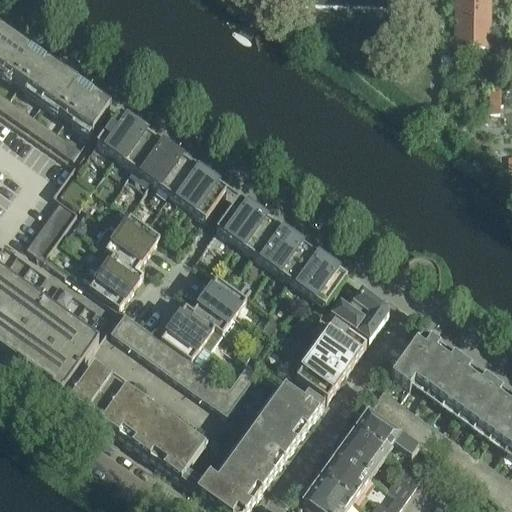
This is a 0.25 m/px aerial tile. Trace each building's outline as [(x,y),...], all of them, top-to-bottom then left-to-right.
[(400,0),(299,0),(299,7),(400,10),(400,0)] [(488,0),(456,0),(456,11),(489,12),(488,0)] [(456,51),(488,52),(489,12),(456,11),(456,51)] [(0,66),(14,47),(0,37),(0,66)] [(0,66),(0,76),(43,106),(61,81),(14,47),(0,66)] [(498,49),(498,59),(503,59),(509,60),(509,49),(498,49)] [(441,59),(440,72),(451,72),(451,59),(441,59)] [(499,106),(499,97),(500,73),(489,73),(489,88),(489,105),(499,106)] [(109,114),(84,97),(61,81),(43,106),(91,140),(109,114)] [(21,114),(2,100),(0,102),(0,113),(14,124),(21,114)] [(499,106),(489,105),(489,117),(499,117),(499,106)] [(14,124),(34,138),(41,128),(21,114),(14,124)] [(136,134),(117,121),(95,152),(114,165),(136,134)] [(34,138),(53,152),(60,142),(41,128),(34,138)] [(114,165),(131,178),(153,147),(136,134),(114,165)] [(80,156),(60,142),(53,152),(73,165),(80,156)] [(171,160),(153,147),(131,178),(149,191),(171,160)] [(149,191),(167,204),(189,173),(171,160),(149,191)] [(185,216),(206,188),(207,186),(189,173),(167,204),(185,216)] [(78,215),(91,196),(73,183),(59,202),(78,215)] [(226,199),(211,189),(207,186),(206,188),(185,216),(203,230),(226,199)] [(237,207),(215,238),(233,251),(255,221),(237,207)] [(59,209),(26,255),(64,282),(67,279),(45,263),(57,247),(76,221),(59,209)] [(147,261),(159,244),(119,216),(107,233),(147,261)] [(233,251),(251,264),(273,233),(255,221),(233,251)] [(79,224),(73,232),(81,238),(84,233),(83,228),(79,224)] [(95,249),(101,253),(135,277),(147,261),(107,233),(95,249)] [(273,233),(251,264),(269,277),(291,246),(273,233)] [(291,246),(269,277),(287,290),(309,259),(291,246)] [(101,253),(89,270),(131,300),(142,283),(135,277),(101,253)] [(309,259),(287,290),(305,303),(327,272),(309,259)] [(31,303),(0,345),(0,359),(24,377),(33,383),(51,396),(60,403),(72,386),(98,351),(121,320),(74,286),(76,284),(55,269),(35,296),(31,303)] [(118,317),(131,300),(89,270),(77,287),(118,317)] [(305,303),(323,316),(345,285),(327,272),(305,303)] [(0,312),(15,291),(0,280),(0,312)] [(216,285),(204,302),(233,323),(246,306),(216,285)] [(386,315),(361,296),(349,312),(379,333),(387,322),(386,315)] [(192,318),(192,319),(214,335),(221,341),(222,340),(230,346),(242,329),(233,323),(204,302),(192,318)] [(379,333),(349,312),(347,315),(339,310),(330,322),(368,350),(379,333)] [(185,313),(172,330),(202,351),(210,357),(221,341),(214,335),(192,319),(192,318),(185,313)] [(109,341),(119,348),(133,328),(123,321),(109,341)] [(270,341),(278,329),(270,323),(262,335),(270,341)] [(326,325),(313,344),(321,350),(352,372),(366,353),(334,331),(326,325)] [(119,348),(129,355),(143,335),(133,328),(119,348)] [(190,369),(202,351),(172,330),(160,348),(162,349),(172,356),(182,363),(190,369)] [(152,342),(143,335),(129,355),(139,362),(152,342)] [(148,368),(162,349),(160,348),(152,342),(139,362),(148,368)] [(391,383),(408,396),(409,395),(415,387),(511,458),(511,406),(425,344),(418,345),(391,383)] [(242,355),(250,360),(254,363),(262,351),(254,346),(246,357),(242,354),(242,355)] [(148,368),(158,375),(172,356),(162,349),(148,368)] [(352,372),(321,350),(309,368),(340,390),(352,372)] [(242,372),(250,360),(242,355),(234,366),(242,372)] [(158,375),(168,382),(182,363),(172,356),(158,375)] [(168,382),(177,389),(191,370),(190,369),(182,363),(168,382)] [(327,408),(340,390),(309,368),(296,386),(327,408)] [(177,389),(187,396),(201,376),(191,370),(177,389)] [(240,404),(258,379),(247,372),(238,385),(229,396),(230,397),(240,404)] [(204,454),(111,387),(92,374),(92,375),(80,392),(72,386),(60,403),(86,422),(99,431),(195,500),(202,490),(186,479),(203,455),(204,454)] [(187,396),(197,403),(211,383),(201,376),(187,396)] [(221,391),(229,396),(238,385),(229,379),(221,391)] [(220,390),(211,383),(197,403),(207,410),(220,390)] [(229,396),(221,391),(220,390),(207,410),(216,417),(230,397),(229,396)] [(285,395),(217,489),(209,483),(209,482),(208,482),(202,490),(195,500),(212,511),(251,511),(324,411),(308,399),(302,408),(285,395)] [(226,424),(240,404),(230,397),(216,417),(226,424)] [(367,418),(383,430),(399,408),(383,397),(367,418)] [(383,430),(399,441),(415,419),(399,408),(383,430)] [(354,436),(387,460),(393,451),(409,462),(416,453),(415,453),(399,441),(383,430),(367,418),(354,436)] [(399,441),(415,453),(431,430),(415,419),(399,441)] [(431,430),(415,453),(416,453),(432,463),(447,442),(431,430)] [(370,484),(387,460),(354,436),(337,461),(370,484)] [(432,463),(448,475),(463,453),(447,442),(432,463)] [(448,475),(464,486),(479,464),(463,453),(448,475)] [(353,508),(370,484),(337,461),(320,485),(353,508)] [(464,486),(480,497),(495,476),(479,464),(464,486)] [(404,508),(421,484),(403,471),(386,495),(395,501),(404,508)] [(480,497),(496,508),(511,487),(495,476),(480,497)] [(320,485),(303,510),(306,511),(349,511),(353,508),(320,485)] [(496,508),(501,511),(511,511),(511,487),(496,508)] [(400,511),(404,508),(395,501),(387,511),(384,511),(378,507),(374,511),(400,511)]
